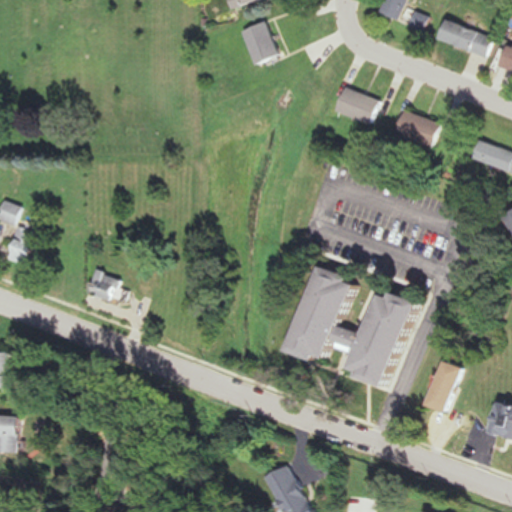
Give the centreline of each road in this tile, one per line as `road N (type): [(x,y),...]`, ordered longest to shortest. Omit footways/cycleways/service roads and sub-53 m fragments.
road 1 (residential): [(511,497),(0,301)]
road 2 (residential): [(511,104),(377,49),(362,15),(365,0)]
